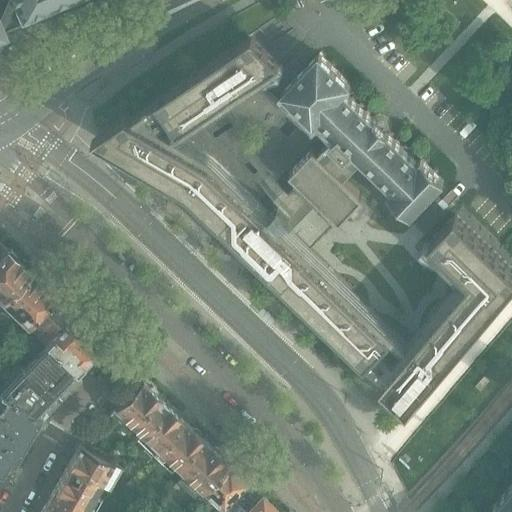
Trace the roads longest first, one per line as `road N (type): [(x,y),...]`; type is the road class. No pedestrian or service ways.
road 1 (residential): [(163,317),(302,454),(337,511)]
road 2 (residential): [(11,511),(66,415),(163,317)]
road 3 (secondary): [(0,139),(94,69),(119,40)]
road 4 (secondary): [(119,40),(81,54),(0,110)]
road 5 (residential): [(71,231),(163,317)]
